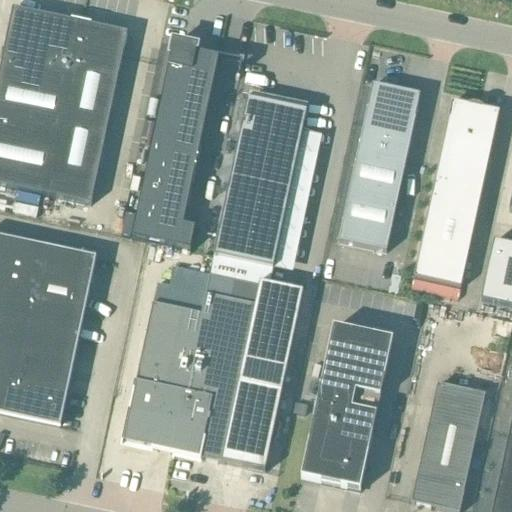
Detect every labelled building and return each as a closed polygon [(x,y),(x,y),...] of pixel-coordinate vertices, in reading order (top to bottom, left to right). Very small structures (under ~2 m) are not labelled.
[(13,12),(0,70),(0,188),(44,198),(81,27),(13,12)] [(81,27),(44,198),(91,208),(128,37),(81,27)] [(173,47),(131,241),(190,254),(195,232),(182,229),(217,62),(197,58),(198,52),(173,47)] [(369,102),(341,231),(338,246),(369,252),(386,256),(420,99),(372,88),(369,102)] [(247,104),(209,280),(260,290),(260,287),(268,289),(305,116),(247,104)] [(499,118),(451,107),(451,110),(413,283),(460,294),(498,120),(499,120),(499,118)] [(0,418),(59,431),(96,262),(0,241),(0,418)] [(511,247),(493,243),(480,304),(511,310),(511,247)] [(153,307),(123,445),(222,466),(264,475),(282,397),(302,301),(209,282),(201,318),(153,307)] [(360,495),(393,343),(332,330),(299,482),(360,495)] [(411,506),(435,511),(458,511),(462,498),(484,400),(437,390),(415,488),(411,506)] [(511,511),(511,425),(493,511),(511,511)]
